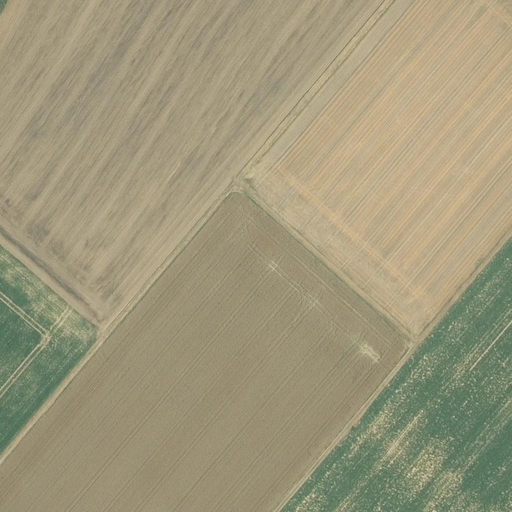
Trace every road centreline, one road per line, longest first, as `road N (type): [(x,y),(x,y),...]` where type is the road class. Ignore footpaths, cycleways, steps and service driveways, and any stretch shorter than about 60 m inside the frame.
road 1 (track): [(395,0),(0,468)]
road 2 (track): [(511,227),(274,511)]
road 3 (track): [(241,181),(416,341)]
